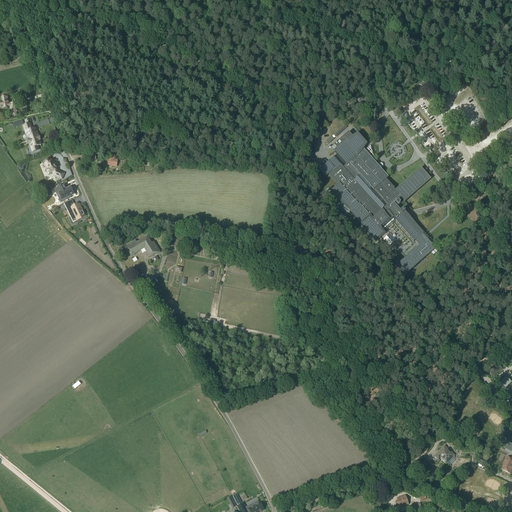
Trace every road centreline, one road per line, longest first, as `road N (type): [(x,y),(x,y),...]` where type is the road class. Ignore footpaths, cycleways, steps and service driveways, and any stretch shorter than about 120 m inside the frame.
road 1 (unclassified): [(274,511),(212,395),(104,237),(64,147),(20,8)]
road 2 (unclassified): [(370,98),(291,101),(146,38),(61,10),(20,8)]
road 3 (track): [(278,152),(211,148),(166,127),(67,12)]
road 4 (unclassified): [(490,511),(385,477),(284,511)]
road 5 (track): [(237,17),(358,41)]
